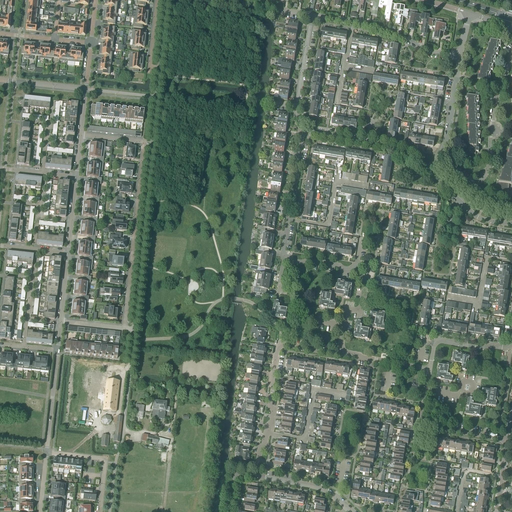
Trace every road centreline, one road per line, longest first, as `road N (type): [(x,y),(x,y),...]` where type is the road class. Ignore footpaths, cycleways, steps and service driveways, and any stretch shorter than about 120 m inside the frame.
road 1 (residential): [(80,135),(144,143),(124,328),(60,321)]
road 2 (residential): [(495,511),(506,443),(426,424),(429,370)]
road 3 (residential): [(458,202),(490,163),(492,105),(510,56)]
road 4 (residential): [(459,58),(379,29),(310,16)]
road 5 (residential): [(340,351),(324,355),(279,343),(269,433)]
road 6 (residential): [(428,172),(395,149),(304,131)]
road 7 (residential): [(283,257),(304,131)]
road 8 (residential): [(428,172),(449,130),(459,58)]
